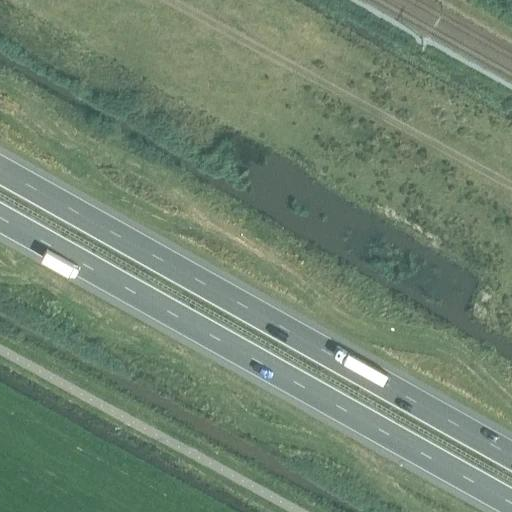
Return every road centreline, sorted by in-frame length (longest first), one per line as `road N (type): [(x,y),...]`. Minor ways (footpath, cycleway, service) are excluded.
road 1 (trunk): [(511,455),(0,169)]
road 2 (trunk): [(0,217),(511,501)]
road 3 (track): [(511,187),(170,0)]
